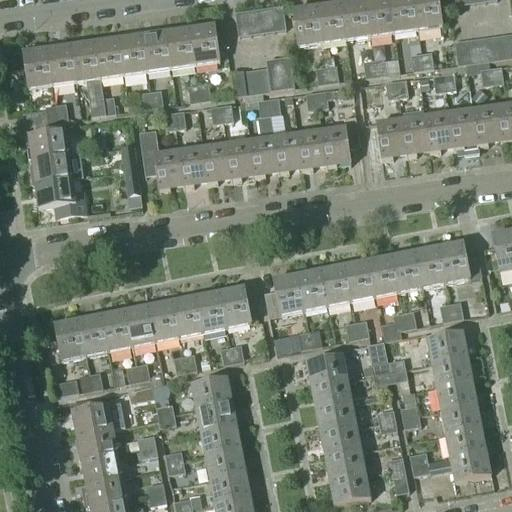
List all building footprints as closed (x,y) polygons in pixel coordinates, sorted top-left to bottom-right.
[(418,35),(419,34),(414,0),(404,0),(404,5),(392,7),(391,2),(390,2),(395,38),(418,35)] [(444,31),(439,0),(427,0),(428,1),(415,3),(414,0),(419,34),(444,31)] [(463,10),(461,0),(449,0),(451,12),(463,10)] [(461,0),(463,10),(475,8),(473,0),(461,0)] [(473,0),(475,8),(486,7),(485,0),(473,0)] [(368,10),(367,5),(366,6),(372,41),(395,38),(390,2),(380,4),(380,8),(368,10)] [(343,9),(348,45),(372,41),(366,6),(356,7),(357,12),(344,14),(343,9)] [(320,12),(319,13),(324,48),(348,45),(343,9),(332,11),(333,15),(320,17),(320,12)] [(272,13),(275,36),(288,34),(285,11),(272,13)] [(260,14),(263,38),(275,36),(272,13),(260,14)] [(295,16),(300,52),(324,48),(319,13),(309,14),(309,19),(297,21),(296,16),(295,16)] [(249,16),(252,40),(263,38),(260,14),(249,16)] [(252,40),(249,16),(236,18),(240,41),(252,40)] [(203,33),(204,38),(192,39),(197,72),(221,68),(216,31),(203,33)] [(180,36),(181,41),(169,43),(173,75),(197,72),(192,39),(191,35),(180,36)] [(156,40),(157,45),(145,46),(150,79),(173,75),(169,43),(168,43),(167,38),(156,40)] [(511,63),(511,39),(503,41),(506,64),(511,63)] [(144,41),(133,43),(133,48),(121,50),(126,82),(150,79),(145,46),(144,46),(144,41)] [(491,43),(495,66),(506,64),(503,41),(491,43)] [(480,44),(483,67),(495,66),(491,43),(480,44)] [(468,46),(472,69),(483,67),(480,44),(468,46)] [(120,45),(109,46),(110,51),(97,53),(102,85),(126,82),(121,50),(120,45)] [(459,71),(468,70),(472,69),(468,46),(456,48),(459,71)] [(104,104),(101,85),(102,85),(97,53),(96,48),(85,50),(86,55),(73,56),(78,89),(86,88),(92,124),(108,121),(105,104),(104,104)] [(62,58),(50,60),(55,92),(78,89),(73,56),(73,51),(61,53),(62,58)] [(55,92),(50,60),(49,55),(39,56),(39,52),(23,54),(29,96),(55,92)] [(423,60),(425,76),(434,74),(432,58),(423,60)] [(425,76),(423,60),(412,61),(411,61),(413,77),(425,76)] [(297,94),(292,63),(268,67),(269,74),(269,73),(272,98),(297,94)] [(375,66),(378,82),(387,81),(384,65),(375,66)] [(366,84),(378,82),(375,66),(364,68),(366,84)] [(328,73),(330,89),(339,88),(337,72),(328,73)] [(257,100),(260,99),(272,98),(269,73),(269,74),(245,77),(249,101),(257,100)] [(330,89),(328,73),(316,75),(319,91),(330,89)] [(502,73),(490,74),(493,91),(504,89),(502,73)] [(493,91),(490,74),(481,76),(483,92),(493,91)] [(245,77),(232,79),(236,103),(244,102),(249,101),(245,77)] [(445,81),(447,97),(456,96),(454,79),(445,81)] [(445,81),(433,82),(436,99),(447,97),(445,81)] [(427,84),(420,85),(421,95),(428,94),(427,84)] [(398,88),(400,104),(409,103),(407,86),(398,88)] [(400,104),(398,88),(386,90),(388,106),(400,104)] [(200,91),(202,108),(211,106),(209,90),(200,91)] [(202,108),(200,91),(188,93),(191,109),(202,108)] [(479,95),(471,103),(479,110),(486,102),(479,95)] [(152,98),(155,114),(164,113),(161,96),(152,98)] [(318,99),(320,115),(329,114),(328,106),(335,105),(334,96),(318,99)] [(155,114),(152,98),(141,100),(143,116),(155,114)] [(320,115),(318,99),(306,100),(308,117),(320,115)] [(105,104),(108,121),(116,120),(114,103),(105,104)] [(271,105),(274,122),(281,121),(279,104),(271,105)] [(274,122),(271,105),(258,107),(259,113),(261,124),(259,124),(261,140),(273,138),(271,122),(274,122)] [(46,116),(47,116),(49,128),(49,129),(65,127),(69,127),(66,110),(46,113),(46,116)] [(225,112),(227,128),(234,127),(232,110),(225,112)] [(511,110),(498,112),(503,149),(511,148),(511,110)] [(227,128),(225,112),(211,113),(213,130),(227,128)] [(502,145),(502,150),(503,149),(498,112),(474,116),(479,153),(480,153),(490,151),(489,146),(502,145)] [(46,116),(24,120),(26,132),(49,128),(47,116),(46,116)] [(479,153),(474,116),(450,119),(456,156),(465,155),(466,161),(481,158),(480,153),(479,153)] [(178,118),(180,135),(187,134),(184,117),(178,118)] [(180,135),(178,118),(163,120),(166,137),(180,135)] [(442,158),(442,153),(454,151),(455,156),(456,156),(450,119),(427,122),(432,159),(442,158)] [(419,161),(418,156),(430,155),(431,160),(432,159),(427,122),(403,126),(408,163),(419,161)] [(379,129),(384,166),(395,165),(394,160),(407,158),(408,163),(403,126),(379,129)] [(28,143),(30,143),(32,153),(29,153),(31,167),(33,167),(70,162),(65,127),(49,129),(49,128),(26,132),(28,143)] [(352,171),(347,134),(323,137),(328,175),(338,173),(338,168),(350,167),(351,172),(352,171)] [(156,137),(140,139),(145,179),(158,178),(161,198),(172,196),(171,191),(184,189),(185,194),(188,194),(183,157),(159,160),(156,137)] [(323,137),(300,141),(305,178),(315,177),(314,172),(327,170),(327,175),(328,175),(323,137)] [(300,141),(276,144),(282,181),(291,180),(290,175),(303,173),(303,178),(305,178),(300,141)] [(279,176),(280,181),(282,181),(276,144),(253,147),(258,184),(267,183),(266,178),(279,176)] [(255,180),(256,185),(258,184),(253,147),(230,150),(235,187),(243,186),(243,181),(255,180)] [(220,189),(219,185),(231,183),(232,188),(235,187),(230,150),(207,153),(212,191),(220,189)] [(196,193),(195,188),(208,186),(208,191),(212,191),(207,153),(183,157),(188,194),(196,193)] [(35,177),(33,177),(35,191),(37,191),(74,185),(82,184),(81,175),(79,160),(70,162),(33,167),(35,177)] [(124,162),(126,177),(137,175),(135,161),(124,162)] [(130,202),(140,201),(137,175),(126,177),(130,202)] [(37,191),(38,201),(43,201),(45,213),(40,214),(40,215),(56,213),(57,224),(87,220),(83,199),(76,200),(74,185),(37,191)] [(494,241),(502,278),(511,276),(511,236),(508,238),(509,243),(496,245),(495,240),(494,241)] [(442,257),(441,252),(440,252),(447,289),(471,285),(464,248),(453,250),(454,255),(442,257)] [(418,262),(417,257),(416,257),(424,294),(447,289),(440,252),(430,255),(431,259),(418,262)] [(395,267),(394,262),(393,262),(400,299),(424,294),(416,257),(406,259),(407,264),(395,267)] [(371,271),(370,266),(369,266),(377,303),(400,299),(393,262),(382,264),(383,269),(371,271)] [(347,276),(346,271),(353,308),(377,303),(369,266),(359,268),(360,273),(347,276)] [(323,276),(322,276),(329,313),(353,308),(346,271),(335,273),(336,278),(324,280),(323,276)] [(299,280),(306,317),(329,313),(322,276),(312,278),(313,283),(300,285),(299,280)] [(274,285),(282,322),(306,317),(299,280),(288,282),(289,287),(277,290),(276,285),(274,285)] [(234,295),(235,300),(223,302),(229,334),(254,329),(246,292),(234,295)] [(210,300),(211,304),(199,307),(206,339),(229,334),(223,302),(222,302),(221,297),(210,300)] [(188,309),(176,311),(182,344),(206,339),(199,307),(198,302),(187,304),(188,309)] [(175,307),(164,309),(165,314),(152,316),(159,348),(182,344),(176,311),(175,307)] [(454,327),(464,325),(461,308),(451,310),(454,327)] [(440,312),(444,329),(454,327),(451,310),(440,312)] [(151,311),(140,313),(141,318),(129,321),(135,353),(159,348),(152,316),(151,311)] [(135,353),(129,321),(128,316),(117,318),(118,323),(106,325),(112,358),(135,353)] [(414,317),(403,319),(407,336),(417,334),(414,317)] [(402,344),(402,343),(401,337),(407,336),(403,319),(393,321),(394,329),(382,331),(386,348),(402,344)] [(112,358),(106,325),(105,321),(94,323),(95,328),(82,330),(88,362),(112,358)] [(57,330),(64,367),(88,362),(82,330),(81,325),(70,327),(71,332),(59,335),(58,330),(57,330)] [(367,326),(356,328),(360,346),(370,344),(367,326)] [(346,331),(349,347),(349,348),(360,346),(356,328),(346,331)] [(320,336),(309,338),(312,354),(323,352),(320,336)] [(299,340),(302,356),(312,354),(309,338),(299,340)] [(468,353),(463,354),(461,341),(466,340),(465,339),(429,346),(433,371),(470,363),(468,353)] [(384,348),(370,351),(368,351),(372,371),(387,368),(384,348)] [(242,351),(231,353),(234,369),(245,367),(242,351)] [(221,355),(224,371),(234,369),(231,353),(221,355)] [(195,360),(184,362),(187,379),(198,377),(195,360)] [(177,381),(187,379),(184,362),(174,364),(177,381)] [(345,363),(308,370),(310,381),(315,380),(318,393),(313,394),(350,387),(345,363)] [(468,377),(465,365),(470,364),(470,363),(433,371),(438,394),(475,387),(473,376),(468,377)] [(391,378),(407,375),(405,365),(389,368),(391,378)] [(372,371),(374,381),(391,378),(389,368),(372,371)] [(147,369),(137,371),(140,388),(150,386),(147,369)] [(130,390),(140,388),(137,371),(126,373),(130,390)] [(122,375),(114,376),(116,393),(125,391),(122,375)] [(396,388),(399,401),(403,400),(407,399),(405,387),(409,386),(407,375),(391,378),(393,389),(396,388)] [(391,378),(374,381),(376,392),(388,390),(393,389),(391,378)] [(100,379),(90,381),(93,397),(103,395),(100,379)] [(79,383),(82,399),(93,397),(90,381),(79,383)] [(74,385),(57,388),(59,400),(76,397),(74,385)] [(230,386),(193,393),(198,417),(235,410),(233,399),(228,400),(225,388),(230,387),(230,386)] [(322,416),(318,417),(318,418),(354,411),(350,387),(313,394),(315,405),(320,404),(322,416)] [(473,401),(470,388),(475,387),(438,394),(443,417),(479,410),(477,400),(473,401)] [(168,390),(152,393),(155,405),(156,413),(169,411),(168,404),(170,397),(168,390)] [(141,396),(129,398),(131,410),(155,405),(152,393),(141,396)] [(198,417),(203,440),(239,433),(237,423),(232,424),(230,411),(235,410),(198,417)] [(475,412),(480,411),(479,410),(443,417),(447,441),(484,433),(482,423),(477,424),(475,412)] [(96,415),(74,419),(76,430),(81,429),(83,442),(83,443),(115,437),(126,434),(121,411),(96,415)] [(156,413),(158,423),(175,420),(173,411),(169,411),(156,413)] [(327,440),(322,441),(359,434),(354,411),(318,418),(320,428),(325,427),(327,440)] [(418,411),(401,415),(403,425),(420,421),(418,411)] [(396,426),(394,416),(377,419),(379,429),(396,426)] [(160,435),(177,431),(175,420),(158,423),(160,435)] [(422,432),(420,421),(403,425),(405,436),(422,432)] [(381,440),(398,437),(396,426),(379,429),(381,440)] [(203,440),(207,464),(244,457),(242,446),(237,447),(235,435),(239,434),(239,433),(203,440)] [(479,435),(484,434),(484,433),(447,441),(452,464),(489,457),(487,447),(482,448),(479,435)] [(327,464),(327,465),(364,457),(359,434),(322,441),(324,452),(329,451),(332,463),(327,464)] [(83,442),(78,443),(78,444),(80,454),(78,454),(81,467),(83,466),(88,465),(88,466),(119,460),(115,437),(83,443),(83,442)] [(138,446),(140,456),(156,453),(154,443),(138,446)] [(142,466),(158,462),(156,453),(140,456),(142,466)] [(457,488),(494,481),(492,471),(497,470),(494,456),(489,457),(452,464),(457,488)] [(182,457),(166,460),(168,470),(184,467),(182,457)] [(239,458),(244,457),(207,464),(212,487),(249,480),(247,470),(242,471),(239,458)] [(332,487),(332,488),(368,481),(364,457),(327,465),(329,475),(334,474),(336,487),(332,487)] [(410,462),(412,472),(428,469),(427,459),(410,462)] [(83,466),(83,467),(85,477),(90,476),(92,489),(92,490),(124,483),(119,460),(88,466),(88,465),(83,466)] [(386,466),(388,476),(405,473),(403,463),(386,466)] [(186,478),(184,467),(168,470),(170,481),(186,478)] [(412,472),(414,482),(430,479),(428,469),(412,472)] [(397,500),(409,498),(405,473),(388,476),(390,487),(394,486),(397,500)] [(244,482),(249,481),(249,480),(212,487),(217,511),(253,503),(251,493),(246,494),(244,482)] [(336,511),(337,511),(373,505),(368,481),(332,488),(334,498),(339,498),(341,510),(336,511)] [(92,490),(92,489),(87,490),(89,500),(85,501),(87,511),(102,511),(129,507),(124,483),(92,490)] [(147,492),(149,503),(166,500),(163,489),(147,492)] [(151,511),(167,509),(166,500),(149,503),(151,511)] [(216,511),(249,511),(249,505),(253,504),(253,503),(217,511),(216,511)]
